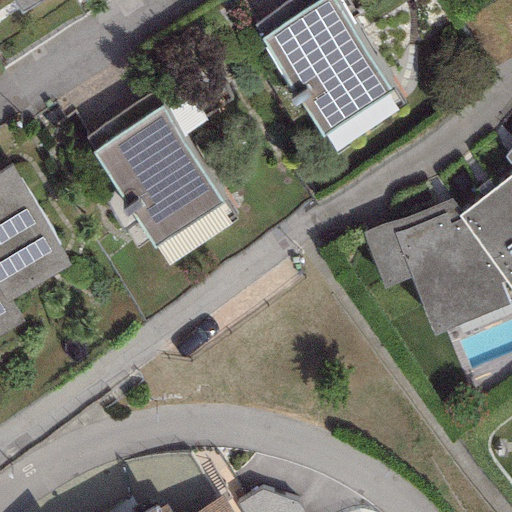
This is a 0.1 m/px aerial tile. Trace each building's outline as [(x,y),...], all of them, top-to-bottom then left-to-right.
[(13,0),(22,14),(45,0),(13,0)] [(404,105),(333,0),(293,0),(253,27),(261,38),(258,40),(322,135),(323,134),(334,151),(404,105)] [(94,152),(91,154),(153,249),(165,267),(236,221),(223,203),(152,93),(84,137),(94,152)] [(0,336),(23,323),(10,301),(70,264),(11,166),(0,172),(0,336)] [(511,173),(463,211),(458,217),(505,282),(511,291),(511,173)] [(458,196),(361,233),(382,290),(410,279),(432,338),(508,307),(500,284),(505,282),(458,217),(463,211),(458,196)] [(259,491),(234,505),(238,511),(300,511),(294,502),(259,491)] [(233,511),(223,495),(197,511),(233,511)]
